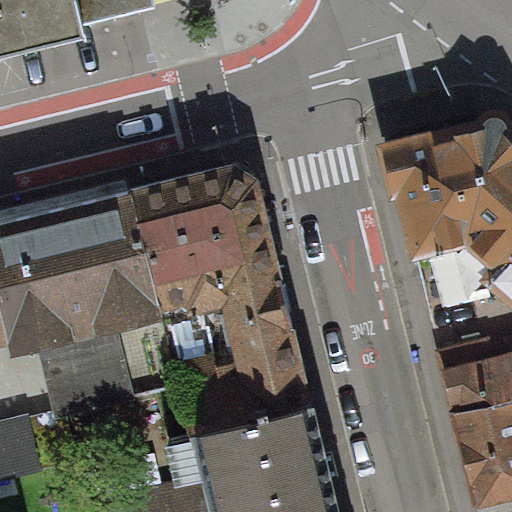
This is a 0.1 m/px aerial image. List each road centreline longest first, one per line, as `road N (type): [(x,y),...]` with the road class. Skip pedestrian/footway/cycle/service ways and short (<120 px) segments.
road 1 (residential): [(295,80),(404,511)]
road 2 (residential): [(0,155),(295,80)]
road 3 (residential): [(295,80),(384,40),(433,0)]
